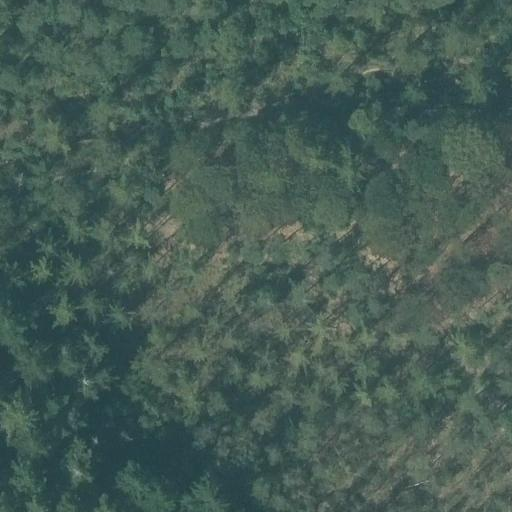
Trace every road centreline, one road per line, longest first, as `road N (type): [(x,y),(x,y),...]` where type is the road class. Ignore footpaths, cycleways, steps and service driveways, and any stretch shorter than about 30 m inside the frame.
road 1 (track): [(0,192),(238,136),(424,109),(511,119)]
road 2 (track): [(0,288),(250,511)]
